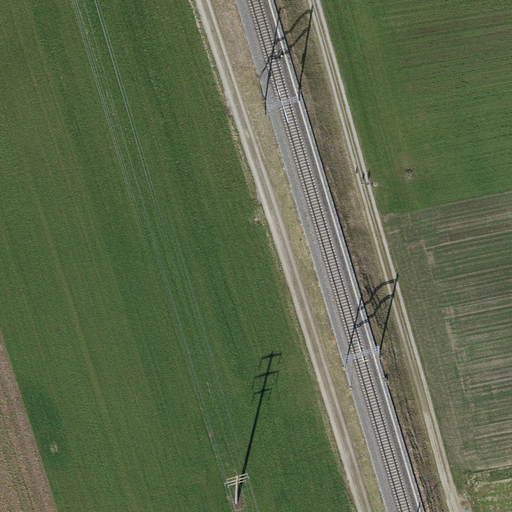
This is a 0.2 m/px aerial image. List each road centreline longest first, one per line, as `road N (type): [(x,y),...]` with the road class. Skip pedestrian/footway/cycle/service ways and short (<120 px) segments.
road 1 (track): [(198,0),(358,511)]
road 2 (track): [(313,0),(462,511)]
